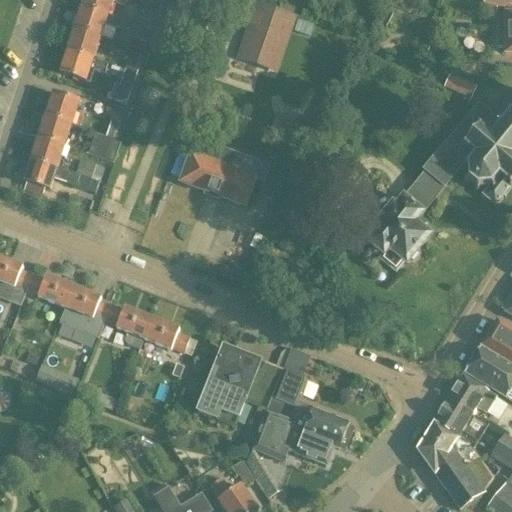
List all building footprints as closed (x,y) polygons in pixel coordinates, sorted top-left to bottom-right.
[(84,0),(82,9),(107,17),(112,3),(124,8),(126,0),(84,0)] [(141,0),(140,4),(160,10),(162,0),(141,0)] [(511,10),(511,0),(484,0),(484,6),(492,8),(511,10)] [(107,17),(82,9),(75,31),(100,39),(104,26),(124,33),(127,23),(107,17)] [(274,71),(291,20),(258,9),(241,60),(274,71)] [(137,11),(129,37),(148,42),(156,17),(137,11)] [(311,25),(297,20),(293,30),(308,35),(311,25)] [(100,39),(75,31),(67,53),(92,61),(100,39)] [(92,61),(67,53),(60,75),(85,83),(90,84),(93,72),(104,76),(108,66),(92,61)] [(125,72),(135,75),(141,56),(131,53),(125,72)] [(135,75),(125,72),(121,88),(131,91),(135,75)] [(445,87),(472,98),(477,85),(450,74),(445,87)] [(46,118),(71,127),(78,104),(54,96),(46,118)] [(421,172),(424,175),(443,190),(444,190),(467,163),(468,165),(475,157),(464,148),(479,130),(489,138),(497,129),(501,124),(478,105),(445,145),(444,144),(421,172)] [(511,110),(501,124),(497,129),(489,138),(479,130),(464,148),(475,157),(468,165),(467,167),(468,180),(477,188),(491,187),(482,197),(495,207),(509,191),(510,186),(511,184),(511,110)] [(64,148),(70,129),(71,127),(46,118),(39,140),(64,148)] [(110,124),(106,138),(114,141),(119,127),(110,124)] [(64,148),(39,140),(32,162),(56,170),(64,148)] [(264,184),(269,169),(221,152),(220,156),(194,147),(180,185),(205,194),(212,196),(245,208),(250,195),(255,181),(264,184)] [(56,170),(32,162),(24,184),(49,192),(53,180),(76,188),(79,178),(75,177),(56,170)] [(79,178),(91,182),(99,185),(104,171),(80,163),(75,177),(79,178)] [(282,209),(301,171),(284,163),(265,200),(278,207),(282,209)] [(439,195),(443,190),(424,175),(416,184),(395,210),(392,207),(380,222),(383,225),(366,244),(386,260),(383,264),(396,274),(397,272),(404,265),(406,267),(430,239),(421,231),(423,228),(426,225),(419,220),(422,216),(439,195)] [(99,185),(91,182),(87,195),(95,198),(99,185)] [(32,279),(21,274),(23,270),(0,261),(0,285),(14,291),(15,289),(27,294),(32,279)] [(38,300),(65,311),(73,291),(46,280),(44,284),(32,279),(27,294),(38,298),(38,300)] [(511,317),(511,290),(500,311),(511,317)] [(99,306),(101,302),(73,291),(65,311),(93,322),(94,320),(105,325),(111,311),(99,306)] [(140,352),(144,342),(152,322),(124,311),(122,315),(111,311),(105,325),(116,329),(116,331),(127,335),(124,343),(127,344),(126,347),(140,352)] [(511,329),(498,321),(483,346),(511,364),(511,329)] [(190,342),(178,337),(179,333),(152,322),(144,342),(172,353),(172,352),(184,357),(190,342)] [(489,390),(506,400),(511,389),(511,368),(481,349),(465,376),(489,390)] [(267,414),(274,397),(283,374),(282,374),(223,350),(197,415),(235,429),(245,405),(267,414)] [(17,375),(19,368),(6,363),(3,370),(17,375)] [(34,384),(53,392),(59,375),(41,367),(34,384)] [(283,374),(274,397),(280,399),(279,401),(286,404),(293,406),(305,376),(285,368),(282,374),(283,374)] [(473,418),(477,411),(486,417),(496,399),(487,394),(486,396),(460,380),(447,402),(473,418)] [(113,414),(117,403),(98,396),(93,407),(113,414)] [(488,427),(473,418),(447,402),(433,426),(458,442),(462,436),(477,445),(488,427)] [(297,406),(290,425),(292,426),(291,430),(305,435),(340,449),(345,450),(353,431),(348,429),(349,426),(297,406)] [(292,426),(290,425),(266,416),(251,453),(284,466),(288,454),(327,469),(334,451),(339,453),(340,449),(305,435),(291,430),(292,426)] [(435,477),(459,511),(460,511),(481,497),(493,480),(478,460),(466,469),(459,460),(466,449),(472,452),(477,445),(462,436),(458,442),(433,426),(416,453),(437,472),(435,477)] [(511,468),(511,442),(504,437),(493,455),(492,456),(511,468)] [(256,511),(240,488),(230,495),(221,482),(209,490),(219,503),(218,503),(223,511),(256,511)] [(496,511),(511,511),(511,487),(507,484),(489,507),(496,511)] [(131,511),(126,502),(113,510),(114,511),(131,511)]
